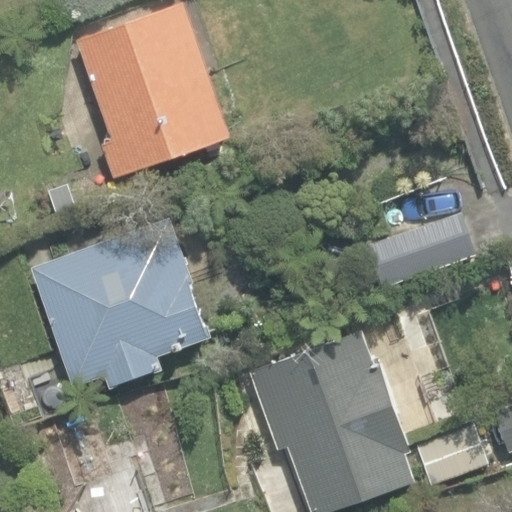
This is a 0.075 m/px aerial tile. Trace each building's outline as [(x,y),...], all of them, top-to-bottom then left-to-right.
[(102,142),(115,178),(233,136),(185,1),(79,39),(114,138),(102,142)] [(370,242),(386,287),(481,254),(452,172),(373,199),(386,236),(370,242)] [(106,373),(111,386),(164,366),(159,354),(215,334),(192,272),(215,264),(197,216),(175,224),(172,215),(33,266),(76,384),(106,373)] [(292,444),(317,511),(326,511),(420,478),(409,449),(415,446),(382,356),(377,358),(366,329),(252,370),(281,448),(292,444)] [(16,423),(41,414),(33,391),(9,399),(16,423)] [(511,403),(499,408),(511,447),(511,403)]
